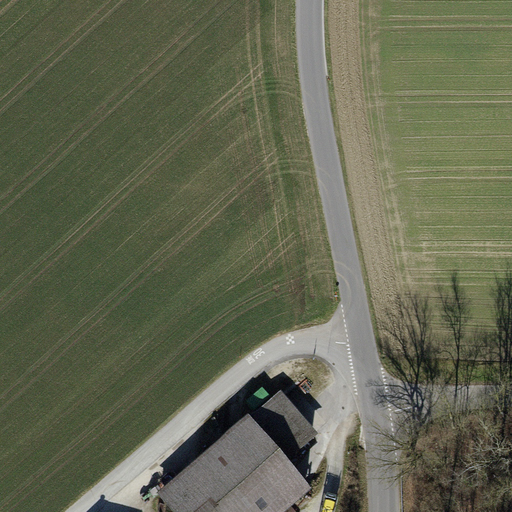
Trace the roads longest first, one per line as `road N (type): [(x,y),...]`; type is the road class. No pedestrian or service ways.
road 1 (residential): [(79,511),(278,344),(365,341)]
road 2 (unclassified): [(310,0),(311,59),(365,341)]
road 3 (unclassified): [(365,341),(385,511)]
